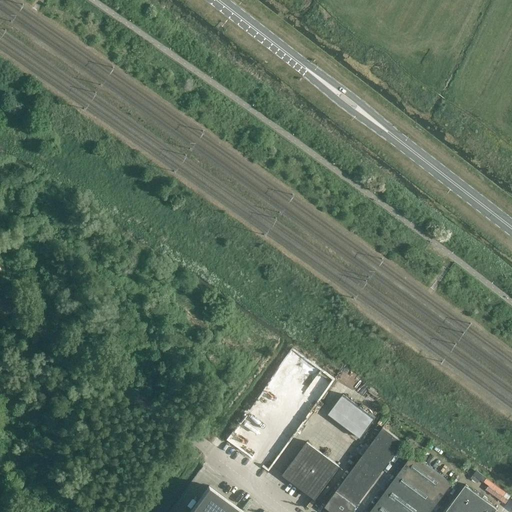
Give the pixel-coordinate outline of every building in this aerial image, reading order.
[(279,430),(288,446),(322,391),(327,388),(333,379),(325,375),(321,382),(318,377),(321,376),(320,375),(317,379),(311,382),(310,384),(304,374),(304,375),(298,372),(303,364),(298,360),(302,354),(291,347),(252,409),(255,407),(266,413),(267,415),(272,418),(269,420),(278,426),(274,432),(279,430)] [(334,511),(351,511),(403,442),(383,427),(326,505),(334,511)] [(270,450),(278,446),(273,437),(266,441),(270,450)] [(423,452),(407,440),(404,446),(419,457),(423,452)] [(307,442),(283,474),(315,498),(339,466),(307,442)] [(370,511),(430,511),(452,483),(413,455),(370,511)] [(445,511),(495,511),(498,508),(466,484),(445,511)] [(242,511),(208,487),(202,495),(189,511),(242,511)]
